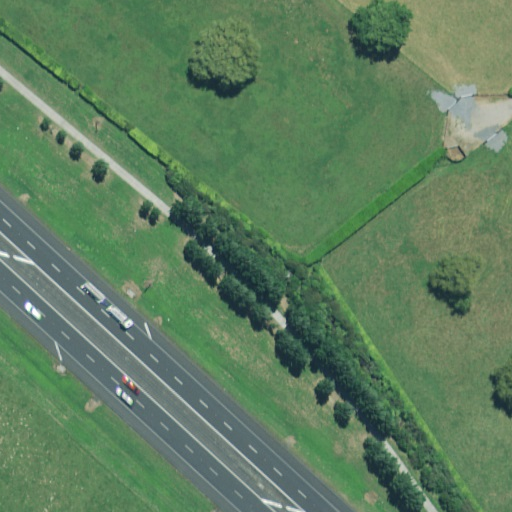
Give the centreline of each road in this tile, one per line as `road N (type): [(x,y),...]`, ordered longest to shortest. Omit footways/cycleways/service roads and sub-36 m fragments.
road 1 (motorway): [(0,212),(322,511)]
road 2 (motorway): [(254,511),(0,274)]
